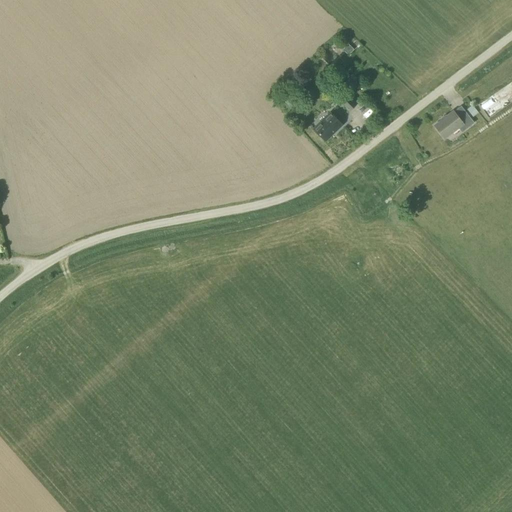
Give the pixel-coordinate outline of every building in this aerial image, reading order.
[(341,58),(347,55),(343,45),(336,48),(341,58)] [(350,91),(359,81),(352,74),(343,85),(350,91)] [(511,85),(483,106),(491,117),(511,102),(511,85)] [(348,112),(357,105),(348,95),(339,103),(348,112)] [(475,104),(469,107),(474,117),(480,114),(475,104)] [(460,120),(454,111),(434,125),(443,138),(458,127),(461,132),(473,123),(467,115),(460,120)] [(330,112),(312,130),(326,143),(344,126),(330,112)] [(367,167),(349,175),(363,207),(382,199),(367,167)]
